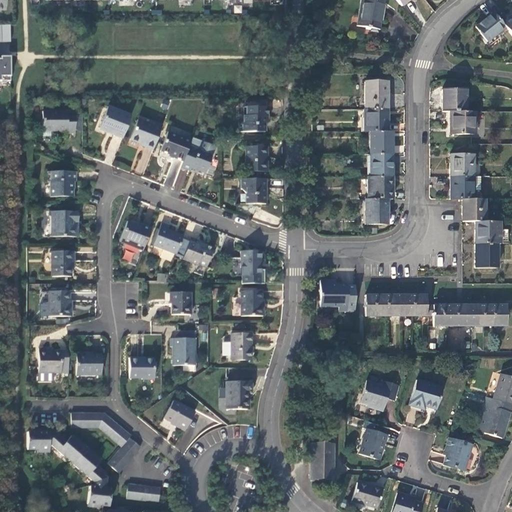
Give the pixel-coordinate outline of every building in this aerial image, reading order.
[(361,0),(357,25),(379,29),(384,0),(361,0)] [(234,13),(242,13),(241,5),(233,5),(234,13)] [(501,23),(493,13),(476,27),(487,42),(505,28),(501,23)] [(511,14),(501,23),(505,28),(511,36),(511,14)] [(10,25),(1,25),(2,41),(10,41),(10,25)] [(0,59),(0,58),(0,80),(11,81),(10,56),(0,56),(0,59)] [(365,109),(387,109),(387,82),(365,82),(365,109)] [(443,90),(443,112),(450,112),(466,112),(466,90),(443,90)] [(113,135),(122,138),(131,115),(107,106),(99,129),(114,134),(113,135)] [(239,132),(265,132),(265,124),(268,121),(268,107),(243,107),(243,122),(239,122),(239,132)] [(387,131),(387,109),(365,109),(363,109),(363,131),(370,131),(387,131)] [(42,136),(50,136),(50,131),(66,131),(66,136),(67,136),(67,133),(73,133),(73,136),(75,136),(75,130),(75,115),(75,112),(67,112),(67,111),(42,111),(42,136)] [(475,134),(475,112),(466,112),(450,112),(450,134),(475,134)] [(145,146),(152,149),(162,125),(154,122),(154,123),(139,117),(130,139),(145,145),(145,146)] [(392,154),(392,131),(387,131),(370,131),(370,154),(392,154)] [(183,161),(191,140),(180,135),(180,137),(168,132),(161,151),(175,157),(175,158),(183,161)] [(215,147),(192,138),(191,140),(183,161),(181,167),(190,171),(191,168),(196,170),(195,171),(204,175),(215,147)] [(245,146),(245,171),(265,171),(266,156),(267,156),(267,146),(245,146)] [(392,177),(392,154),(370,154),(370,177),(392,177)] [(450,155),(450,177),(473,177),(473,155),(450,155)] [(50,196),(71,196),(71,181),(74,181),(75,172),(47,172),(47,182),(51,182),(50,196)] [(392,199),(392,177),(370,177),(367,177),(367,199),(387,199),(392,199)] [(450,177),(450,199),(462,199),(474,199),(474,191),(479,191),(479,177),(473,177),(450,177)] [(266,204),(266,179),(241,179),(240,188),(246,193),(245,204),(266,204)] [(367,199),(364,199),(364,225),(386,225),(387,199),(367,199)] [(474,199),(462,199),(463,222),(475,222),(485,222),(485,199),(474,199)] [(51,212),(50,237),(74,237),(74,221),(77,222),(77,212),(51,212)] [(143,250),(151,228),(141,224),(140,226),(127,221),(120,241),(143,250)] [(176,254),(183,235),(168,229),(170,225),(162,222),(153,245),(176,254)] [(485,222),(475,222),(475,244),(498,244),(500,244),(500,222),(485,222)] [(198,262),(207,266),(213,248),(199,242),(200,237),(199,237),(198,240),(191,237),(183,259),(197,264),(198,262)] [(498,244),(475,244),(475,268),(497,268),(498,244)] [(50,251),(50,275),(70,275),(69,260),(73,260),(73,250),(50,251)] [(240,251),(240,276),(260,275),(260,251),(240,251)] [(157,281),(165,282),(165,273),(157,273),(157,281)] [(356,304),(356,284),(349,284),(333,284),(333,279),(321,279),(321,304),(356,304)] [(48,292),(49,317),(70,316),(70,307),(69,307),(68,291),(48,292)] [(241,291),(241,316),(263,316),(263,306),(261,306),(261,291),(241,291)] [(171,305),(171,315),(190,315),(189,293),(169,293),(169,305),(171,305)] [(433,315),(434,325),(507,326),(507,306),(427,305),(427,295),(366,295),(366,315),(433,315)] [(230,360),(250,361),(251,334),(230,335),(230,360)] [(172,347),(173,365),(195,365),(195,339),(170,339),(170,347),(172,347)] [(36,349),(36,373),(59,373),(61,373),(61,351),(45,351),(45,348),(36,349)] [(75,354),(75,376),(100,376),(100,355),(86,355),(86,354),(75,354)] [(129,379),(142,380),(142,377),(153,378),(153,358),(138,358),(138,359),(129,360),(129,379)] [(511,404),(511,377),(503,375),(495,399),(511,404)] [(361,403),(383,411),(387,398),(395,400),(399,386),(384,381),(382,385),(367,381),(361,403)] [(421,405),(425,406),(437,410),(443,388),(417,381),(409,405),(420,409),(421,405)] [(225,410),(246,410),(247,393),(250,393),(250,382),(226,382),(225,410)] [(485,432),(495,399),(488,397),(478,430),(485,432)] [(511,407),(511,404),(495,399),(485,432),(503,438),(511,407)] [(175,427),(184,431),(193,412),(172,401),(163,418),(176,425),(175,427)] [(104,412),(71,412),(71,428),(99,428),(121,447),(107,463),(119,473),(140,447),(129,438),(130,436),(104,412)] [(38,432),(48,432),(52,432),(55,433),(58,436),(62,439),(62,440),(64,442),(67,439),(55,428),(37,428),(38,432)] [(360,453),(379,459),(387,434),(368,428),(360,453)] [(38,432),(27,431),(27,449),(48,449),(48,432),(38,432)] [(311,432),(311,445),(311,480),(333,480),(333,444),(334,444),(335,433),(311,432)] [(62,439),(58,436),(51,445),(93,481),(101,473),(98,471),(99,470),(95,466),(100,461),(71,435),(67,439),(64,442),(62,440),(62,439)] [(441,463),(463,470),(471,444),(449,438),(441,463)] [(106,473),(100,461),(95,466),(99,470),(98,471),(101,473),(93,481),(93,487),(104,488),(106,473)] [(353,498),(378,505),(383,490),(375,487),(375,486),(358,481),(353,498)] [(126,499),(158,502),(159,488),(128,484),(126,499)] [(111,489),(104,488),(93,487),(89,486),(87,504),(108,506),(111,489)] [(392,511),(420,511),(423,504),(413,500),(414,497),(398,493),(392,511)]
